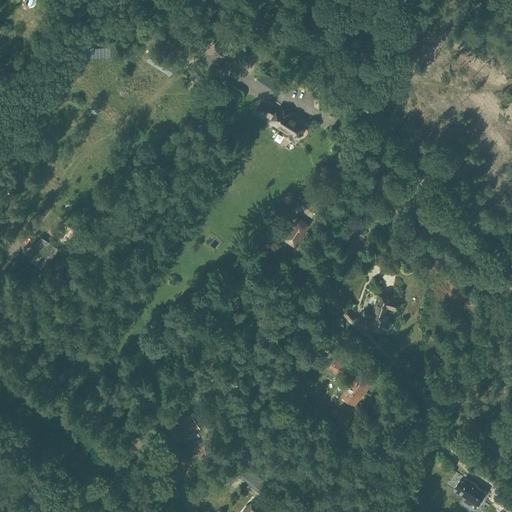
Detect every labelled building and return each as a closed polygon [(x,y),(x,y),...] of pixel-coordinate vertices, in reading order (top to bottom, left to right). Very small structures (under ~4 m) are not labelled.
[(194,36),(172,20),(162,33),(183,50),(194,36)] [(146,61),(169,76),(174,68),(151,54),(146,61)] [(234,88),(229,96),(238,102),(243,94),(234,88)] [(256,108),(256,111),(256,113),(257,114),(258,116),(260,117),(262,117),(264,116),(271,120),(270,121),(285,131),(283,135),(291,141),(296,132),(298,133),(299,133),(301,132),(301,130),(300,129),(299,128),(301,124),(289,117),(291,114),(284,109),(281,112),(277,109),(277,110),(270,105),(267,104),(265,103),(262,102),(261,102),(260,103),(258,104),(257,105),(256,107),(256,108)] [(277,136),(273,143),(281,147),(284,139),(277,136)] [(295,246),(309,224),(297,217),(283,239),(295,246)] [(313,236),(307,232),(297,246),(303,250),(313,236)] [(206,243),(215,250),(221,243),(211,235),(206,243)] [(59,248),(41,236),(29,255),(47,267),(59,248)] [(338,310),(344,304),(330,288),(323,295),(338,310)] [(365,308),(362,317),(371,319),(369,326),(383,331),(383,330),(384,330),(387,321),(386,321),(388,316),(386,315),(388,308),(395,311),(399,300),(379,294),(378,297),(374,310),(365,308)] [(342,314),(357,330),(362,324),(349,309),(342,314)] [(343,327),(342,318),(336,318),(336,312),(325,313),(326,331),(338,330),(337,327),(343,327)] [(371,382),(358,374),(359,371),(336,357),(328,367),(349,381),(340,396),(355,405),(364,391),(365,392),(371,382)] [(178,441),(200,429),(191,413),(170,426),(178,441)] [(235,478),(251,483),(254,472),(239,468),(235,478)] [(463,481),(457,490),(456,491),(466,498),(464,501),(475,508),(485,492),(475,486),(476,485),(464,478),(463,481)] [(511,504),(504,497),(499,502),(508,511),(511,506),(511,504)] [(251,502),(243,511),(259,511),(261,509),(251,502)]
